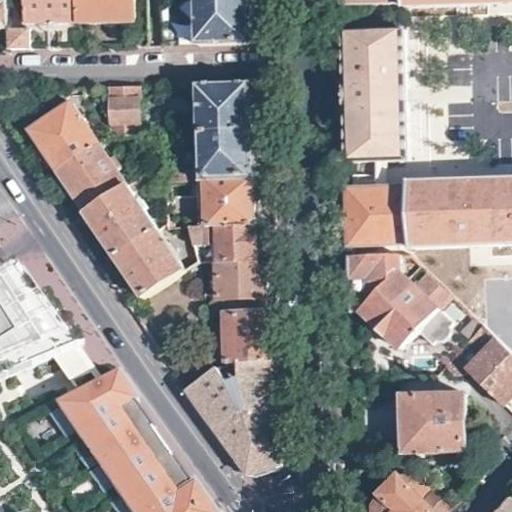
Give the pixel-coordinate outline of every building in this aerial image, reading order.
[(0,0),(0,22),(10,22),(9,0),(0,0)] [(26,0),(27,21),(80,21),(79,0),(26,0)] [(79,0),(80,21),(135,21),(134,0),(79,0)] [(164,0),(164,9),(177,9),(177,0),(164,0)] [(254,0),(198,0),(199,44),(256,43),(254,0)] [(183,26),(164,26),(165,44),(183,44),(183,26)] [(10,46),(33,46),(33,27),(10,27),(10,46)] [(353,164),(354,165),(411,163),(409,35),(351,36),(350,37),(353,164)] [(249,83),(200,83),(200,90),(202,130),(275,128),(275,110),(274,100),(273,94),(270,89),(269,87),(266,86),(261,84),(249,83)] [(127,84),(111,84),(112,112),(112,131),(142,131),(142,84),(127,84)] [(33,132),(59,169),(100,140),(75,103),(33,132)] [(275,148),(275,128),(202,130),(203,169),(165,170),(166,180),(207,179),(257,178),(257,150),(275,151),(275,148)] [(100,140),(59,169),(88,212),(130,184),(100,140)] [(150,179),(146,173),(130,184),(88,212),(117,254),(166,220),(166,215),(166,212),(155,219),(135,190),(150,179)] [(207,179),(208,225),(259,224),(257,178),(207,179)] [(352,198),(354,250),(403,249),(412,249),(412,253),(469,252),(511,251),(511,184),(412,185),(411,192),(354,193),(352,194),(352,198)] [(117,254),(146,297),(195,265),(194,261),(187,250),(179,256),(162,231),(170,225),(166,220),(117,254)] [(259,260),(259,224),(208,225),(193,225),(194,259),(220,259),(259,260)] [(220,259),(221,298),(260,297),(279,297),(278,277),(260,276),(259,260),(220,259)] [(354,288),(355,312),(367,312),(388,312),(411,281),(417,287),(424,279),(403,261),(354,260),(354,288)] [(0,511),(0,380),(83,345),(47,294),(39,298),(13,261),(0,266),(0,511)] [(388,312),(367,312),(406,351),(421,334),(424,337),(426,335),(440,348),(442,346),(444,347),(447,347),(449,346),(454,343),(458,338),(459,335),(459,331),(458,330),(457,328),(460,324),(445,309),(450,302),(424,279),(417,287),(411,281),(388,312)] [(492,280),(468,300),(485,320),(509,300),(492,280)] [(230,311),(231,359),(234,359),(280,359),(279,327),(279,297),(260,297),(260,311),(230,311)] [(484,355),(469,371),(507,405),(511,399),(511,355),(486,333),(475,346),(484,355)] [(226,375),(220,366),(189,390),(222,438),(248,475),(265,470),(282,465),(281,406),(280,359),(234,359),(234,369),(226,375)] [(212,511),(118,373),(57,405),(131,511),(212,511)] [(468,393),(412,395),(407,395),(409,453),(411,454),(471,452),(468,393)] [(448,511),(457,504),(439,486),(426,498),(404,477),(383,498),(385,501),(379,506),(379,511),(448,511)] [(511,511),(511,500),(501,511),(511,511)]
